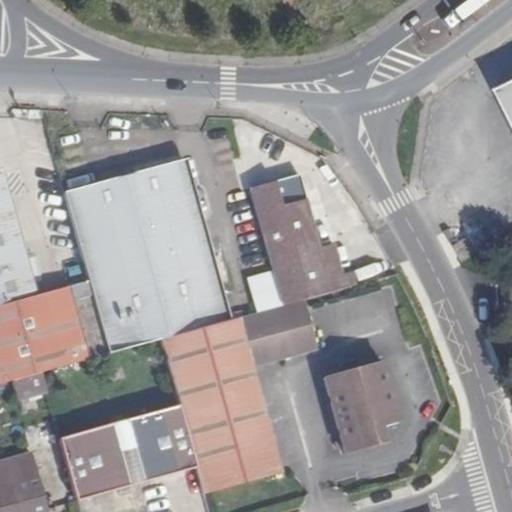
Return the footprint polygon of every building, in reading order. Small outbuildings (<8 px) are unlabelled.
[(511,85),(503,90),(511,108),(511,85)] [(64,193),(108,354),(228,320),(184,160),(64,193)] [(0,384),(10,381),(39,374),(108,354),(88,281),(35,295),(1,175),(0,175),(0,384)] [(250,191),(282,306),(302,300),(355,286),(352,272),(342,274),(333,244),(321,248),(300,177),(250,191)] [(445,231),(450,241),(455,238),(449,228),(445,231)] [(160,340),(203,495),(280,472),(252,369),(316,350),(302,300),(282,306),(160,340)] [(321,379),(343,457),(382,445),(377,429),(396,423),(378,362),(321,379)] [(39,374),(10,381),(16,401),(44,393),(39,374)] [(58,439),(75,502),(196,469),(178,406),(58,439)] [(0,511),(47,511),(30,453),(0,462),(0,511)]
